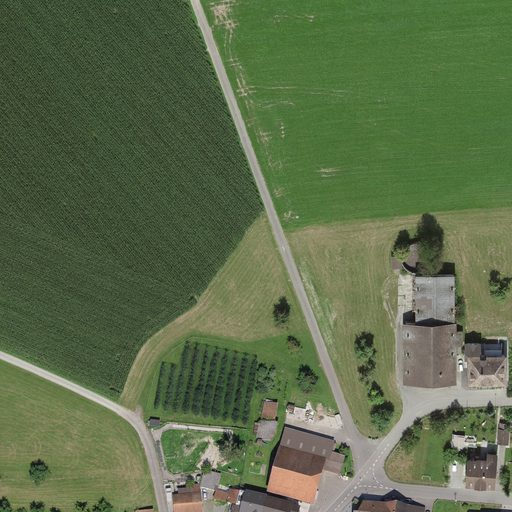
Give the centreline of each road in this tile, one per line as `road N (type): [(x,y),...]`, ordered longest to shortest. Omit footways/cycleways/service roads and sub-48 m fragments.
road 1 (track): [(194,0),(355,440),(374,465)]
road 2 (track): [(0,357),(131,416),(150,444),(166,511)]
road 3 (unclassified): [(511,499),(362,486),(333,511)]
